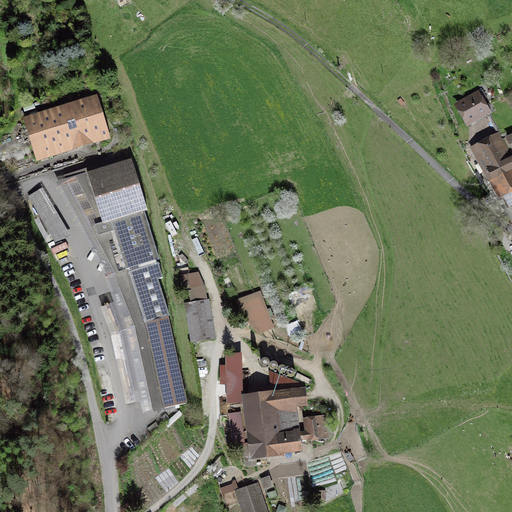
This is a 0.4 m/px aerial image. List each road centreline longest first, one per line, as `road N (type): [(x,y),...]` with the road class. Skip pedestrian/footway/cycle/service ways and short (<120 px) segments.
road 1 (track): [(511,231),(295,37),(233,0)]
road 2 (unclassified): [(0,177),(66,315),(108,452),(112,511)]
road 3 (track): [(226,330),(212,355),(208,450),(148,511)]
